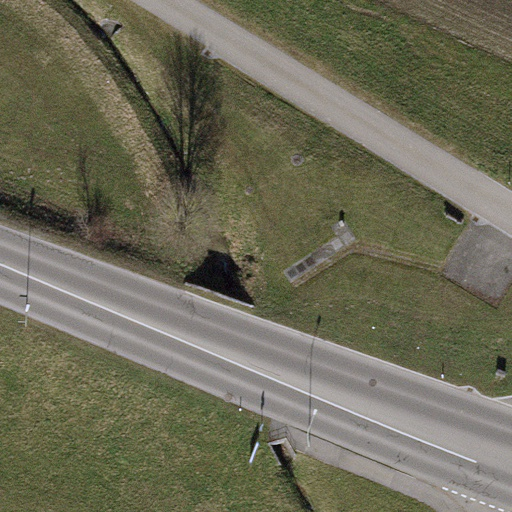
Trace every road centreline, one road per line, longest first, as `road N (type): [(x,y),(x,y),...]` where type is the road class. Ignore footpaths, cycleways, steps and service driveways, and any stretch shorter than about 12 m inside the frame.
road 1 (tertiary): [(511,458),(0,258)]
road 2 (unclassified): [(511,214),(166,0)]
